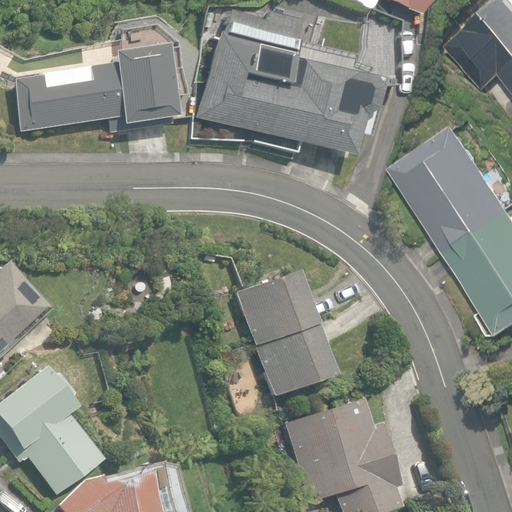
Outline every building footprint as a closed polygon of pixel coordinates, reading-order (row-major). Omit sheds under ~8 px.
[(382,0),(413,14),(418,0),(382,0)] [(501,74),(511,87),(511,0),(500,0),(444,45),(480,91),(501,74)] [(192,118),(347,158),(353,135),(364,138),(377,88),(394,92),(392,24),(363,17),(365,81),(345,76),(349,58),(294,44),(300,22),(264,13),(262,24),(223,14),(218,36),(213,35),(192,118)] [(104,121),(106,133),(172,125),(162,47),(109,54),(111,65),(85,68),(87,83),(40,89),(38,77),(11,81),(18,132),(104,121)] [(509,207),(453,125),(391,167),(447,250),(509,207)] [(511,324),(511,212),(509,207),(447,250),(501,332),(511,324)] [(0,379),(5,375),(0,369),(0,350),(3,348),(7,351),(50,311),(5,262),(0,266),(0,379)] [(231,294),(268,397),(328,375),(291,273),(231,294)] [(21,454),(52,495),(99,460),(63,414),(70,408),(63,398),(68,395),(51,372),(46,377),(40,367),(0,397),(0,442),(14,461),(21,454)] [(330,494),(335,511),(379,511),(392,508),(386,488),(391,486),(370,424),(362,427),(353,399),(279,424),(305,502),(330,494)] [(183,511),(172,467),(157,465),(79,481),(54,505),(59,511),(183,511)]
